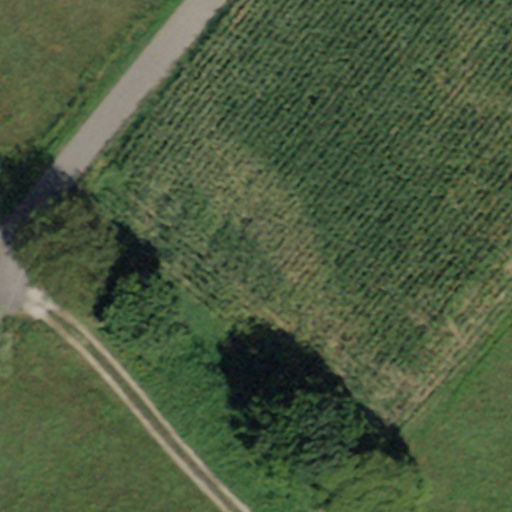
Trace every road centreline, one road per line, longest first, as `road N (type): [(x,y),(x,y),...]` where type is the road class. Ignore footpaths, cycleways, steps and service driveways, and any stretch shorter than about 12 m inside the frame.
road 1 (track): [(236,511),(62,319),(0,266)]
road 2 (unclassified): [(0,253),(203,0)]
